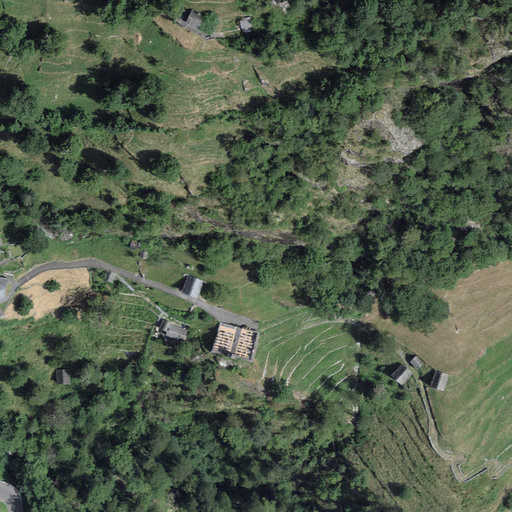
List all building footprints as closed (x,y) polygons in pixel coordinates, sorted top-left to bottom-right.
[(214,19),(193,8),(187,21),(208,31),(214,19)] [(250,19),(240,20),(240,29),(251,28),(250,19)] [(201,282),(188,278),(184,292),(197,296),(201,282)] [(401,366),(392,377),(401,384),(410,374),(401,366)] [(68,371),(57,372),(58,384),(69,383),(68,371)] [(436,373),(431,387),(442,390),(447,376),(436,373)]
